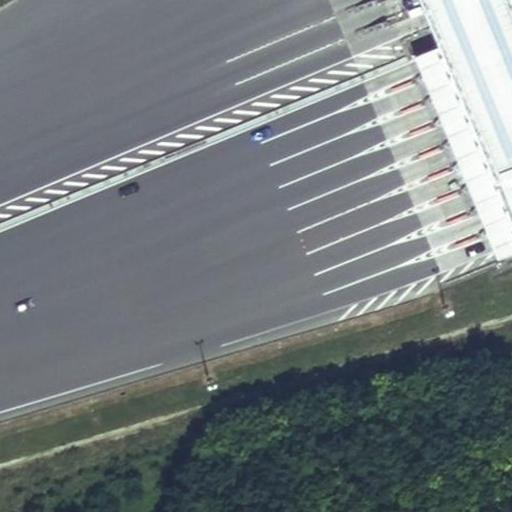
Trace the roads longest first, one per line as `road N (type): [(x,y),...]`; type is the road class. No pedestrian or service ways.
road 1 (motorway): [(0,312),(511,135)]
road 2 (motorway): [(227,0),(3,101)]
